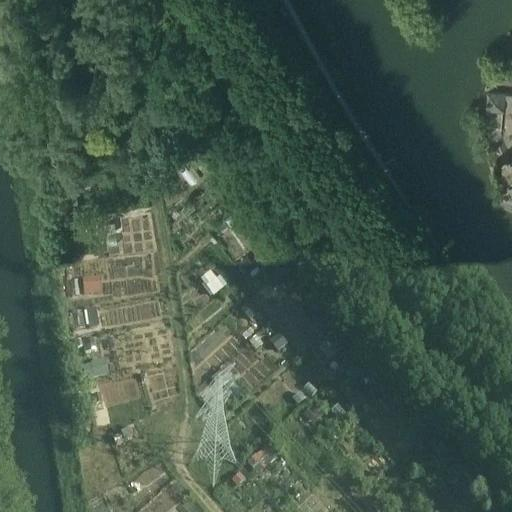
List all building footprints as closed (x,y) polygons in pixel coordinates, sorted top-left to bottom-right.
[(67,203),(77,201),(75,188),(65,189),(67,203)] [(236,206),(228,197),(223,202),(231,210),(236,206)] [(242,268),(238,271),(243,277),(247,274),(242,268)] [(82,280),(83,292),(91,292),(91,279),(82,280)] [(207,291),(214,298),(226,287),(219,279),(207,291)] [(287,292),(293,286),(286,279),(280,285),(287,292)] [(258,314),(249,305),(242,312),(251,321),(258,314)] [(95,311),(87,312),(88,321),(97,320),(95,311)] [(81,317),(71,319),(74,331),(83,329),(81,317)] [(323,341),(333,352),(341,343),(331,333),(323,341)] [(277,335),(270,342),(280,352),(286,345),(277,335)] [(344,347),(340,351),(344,356),(348,352),(344,347)] [(82,367),(86,382),(107,376),(103,361),(82,367)] [(231,377),(224,370),(215,379),(222,386),(231,377)] [(348,403),(359,392),(349,381),(337,392),(348,403)] [(298,406),(304,400),(299,395),(292,401),(298,406)] [(387,411),(393,405),(386,398),(380,404),(387,411)] [(310,424),(321,414),(313,406),(302,416),(310,424)] [(123,443),(120,435),(111,439),(115,447),(123,443)] [(256,458),(248,466),(258,477),(266,469),(276,459),(265,449),(256,458)] [(237,489),(245,482),(239,476),(231,483),(237,489)] [(382,504),(377,498),(372,504),(377,509),(382,504)] [(451,511),(455,508),(446,499),(433,511),(451,511)]
